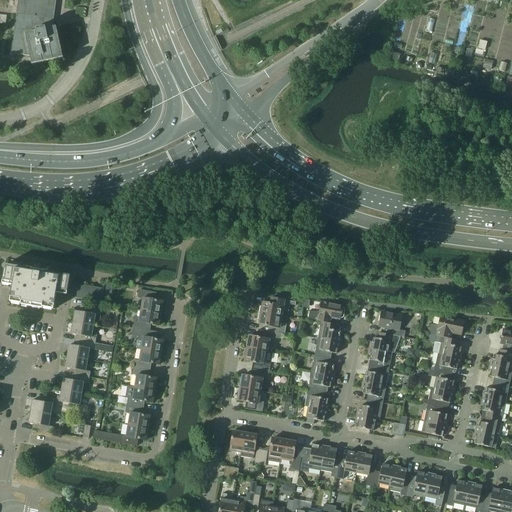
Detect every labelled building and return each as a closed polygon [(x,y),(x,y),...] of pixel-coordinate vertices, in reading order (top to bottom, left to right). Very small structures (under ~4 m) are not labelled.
[(30,56),(32,65),(44,62),(63,58),(58,34),(57,27),(53,28),(54,20),(56,0),(18,0),(11,53),(30,56)] [(479,41),(477,49),(484,50),(486,42),(479,41)] [(399,61),(401,55),(390,52),(389,58),(399,61)] [(461,67),(460,74),(466,76),(468,69),(461,67)] [(494,77),(492,85),(500,87),(502,79),(494,77)] [(27,306),(28,306),(36,308),(37,306),(54,309),(57,290),(68,292),(70,276),(6,264),(3,281),(13,282),(10,302),(27,305),(27,306)] [(74,283),(72,297),(101,302),(104,288),(74,283)] [(143,298),(141,310),(161,314),(164,301),(153,300),(155,293),(157,294),(157,293),(140,290),(138,298),(143,298)] [(261,307),(259,313),(282,317),(283,310),(289,311),(290,305),(296,305),(296,302),(272,298),(271,303),(263,302),(262,307),(261,307)] [(325,303),(322,303),(320,312),(310,312),(308,319),(321,322),(330,323),(331,317),(340,319),(340,318),(342,318),(343,317),(345,310),(344,308),(342,308),(342,306),(327,303),(325,302),(325,303)] [(76,311),(74,322),(99,327),(101,316),(102,310),(81,306),(80,312),(76,311)] [(135,316),(133,328),(148,331),(148,330),(149,324),(159,326),(161,314),(141,310),(140,317),(135,316)] [(382,312),(379,326),(385,328),(390,328),(389,335),(400,337),(404,337),(405,336),(407,337),(408,332),(398,330),(399,322),(404,323),(405,323),(406,317),(406,316),(382,312)] [(272,327),(271,332),(281,334),(285,334),(287,325),(281,324),(282,317),(259,313),(258,319),(260,320),(259,324),(272,327)] [(429,334),(436,336),(451,339),(452,333),(461,335),(464,321),(454,319),(454,321),(440,318),(439,326),(431,324),(429,334)] [(74,322),(72,334),(76,335),(75,340),(96,344),(97,338),(99,327),(74,322)] [(321,322),(318,339),(340,343),(342,336),(340,336),(341,332),(336,331),(337,325),(330,323),(321,322)] [(157,333),(157,332),(150,331),(148,330),(148,331),(133,328),(132,336),(139,337),(137,348),(141,349),(162,353),(164,340),(156,339),(154,339),(155,332),(157,333)] [(511,331),(503,330),(500,344),(503,344),(511,346),(510,352),(511,352),(511,331)] [(247,346),(247,348),(268,352),(269,345),(274,344),(275,338),(281,339),(281,334),(271,332),(262,331),(261,337),(249,336),(249,340),(247,339),(246,346),(247,346)] [(371,342),(370,348),(393,353),(394,353),(400,337),(389,335),(379,333),(378,339),(374,338),(373,342),(371,342)] [(441,343),(439,354),(461,359),(463,352),(461,352),(462,348),(457,347),(459,341),(451,339),(436,336),(435,342),(441,343)] [(318,339),(315,356),(331,359),(332,353),(337,354),(338,349),(339,350),(340,343),(318,339)] [(70,345),(68,356),(88,360),(90,349),(95,350),(96,344),(75,340),(74,346),(70,345)] [(245,350),(244,357),(246,357),(245,361),(253,363),(256,363),(255,370),(269,372),(273,353),(268,352),(247,348),(247,350),(245,350)] [(374,361),(373,367),(389,370),(393,353),(370,348),(369,355),(370,355),(369,360),(374,361)] [(135,360),(133,367),(150,370),(148,369),(150,363),(160,365),(162,353),(141,349),(139,361),(135,360)] [(492,359),(490,365),(511,369),(511,352),(510,352),(500,350),(499,356),(494,355),(493,359),(492,359)] [(439,354),(435,371),(451,374),(452,368),(457,370),(458,365),(460,365),(461,359),(439,354)] [(70,369),(69,374),(90,378),(91,372),(86,371),(88,360),(68,356),(66,368),(70,369)] [(315,356),(312,373),(334,377),(335,370),(334,370),(335,365),(330,365),(331,359),(315,356)] [(494,378),(493,383),(509,387),(511,374),(511,369),(490,365),(489,372),(490,372),(490,377),(494,378)] [(137,375),(135,387),(155,390),(157,378),(147,377),(148,370),(150,370),(133,367),(132,375),(137,375)] [(365,376),(364,382),(386,386),(389,370),(373,367),(372,372),(367,372),(366,376),(365,376)] [(241,386),(240,388),(261,391),(262,385),(267,385),(269,372),(255,370),(254,377),(242,375),(242,379),(240,379),(239,386),(241,386)] [(435,371),(431,388),(454,392),(455,386),(454,386),(455,381),(450,380),(451,374),(435,371)] [(312,373),(308,389),(325,393),(326,387),(330,388),(331,383),(333,383),(334,377),(312,373)] [(64,379),(62,390),(82,394),(84,383),(89,384),(90,378),(69,374),(68,379),(64,379)] [(368,395),(367,400),(383,403),(386,386),(364,382),(362,389),(364,389),(363,394),(368,395)] [(484,392),(483,399),(505,404),(509,387),(493,383),(492,389),(487,388),(486,393),(484,392)] [(128,386),(126,398),(128,399),(127,405),(144,408),(142,407),(143,401),(145,401),(153,403),(155,390),(135,387),(128,386)] [(261,391),(240,388),(240,390),(239,389),(237,396),(239,397),(238,401),(249,403),(248,409),(263,412),(265,400),(260,399),(261,391)] [(422,399),(422,403),(428,404),(444,408),(445,402),(450,403),(451,399),(452,399),(454,392),(431,388),(428,400),(422,399)] [(305,406),(309,407),(328,410),(329,404),(327,404),(328,399),(324,398),(325,393),(308,389),(305,406)] [(62,390),(61,397),(60,402),(80,405),(82,394),(62,390)] [(33,400),(31,412),(51,415),(53,404),(58,405),(58,402),(60,402),(61,397),(58,396),(57,398),(38,395),(37,401),(33,400)] [(487,411),(486,417),(502,421),(505,404),(483,399),(482,406),(483,406),(482,410),(487,411)] [(358,410),(357,416),(376,420),(380,420),(383,403),(367,400),(366,406),(361,405),(360,410),(358,410)] [(291,404),(286,403),(283,415),(289,416),(291,404)] [(428,404),(424,421),(446,426),(448,419),(446,419),(447,415),(443,414),(444,408),(428,404)] [(130,413),(128,425),(149,428),(151,416),(141,414),(142,408),(144,408),(127,405),(126,412),(130,413)] [(328,410),(309,407),(307,418),(324,421),(325,417),(327,417),(328,410)] [(51,415),(31,412),(29,423),(33,424),(32,430),(53,433),(54,427),(49,426),(51,415)] [(376,420),(357,416),(356,423),(358,423),(357,427),(374,431),(376,420)] [(477,426),(476,432),(498,437),(502,421),(486,417),(484,423),(480,422),(479,426),(477,426)] [(446,426),(424,421),(421,432),(442,437),(443,432),(445,433),(446,426)] [(392,435),(398,436),(400,424),(394,423),(392,435)] [(400,424),(398,436),(404,437),(406,425),(400,424)] [(122,435),(120,443),(137,446),(137,445),(135,445),(136,439),(147,440),(149,428),(128,425),(126,436),(122,435)] [(93,438),(120,443),(122,435),(94,431),(93,438)] [(230,451),(242,453),(245,433),(233,431),(230,451)] [(498,437),(476,432),(474,439),(476,439),(475,444),(496,448),(498,437)] [(242,453),(241,457),(253,459),(257,435),(245,433),(242,453)] [(280,463),(281,459),(284,440),(272,438),(269,457),(268,461),(280,463)] [(284,440),(281,459),(290,461),(289,463),(290,465),(292,465),(291,469),(299,470),(302,457),(294,455),(296,442),(284,440)] [(309,468),(321,470),(325,447),(313,445),(310,458),(303,457),(300,471),(308,472),(309,468)] [(331,477),(337,478),(341,459),(335,458),(337,449),(325,447),(321,470),(332,472),(331,477)] [(254,463),(260,464),(262,450),(257,449),(254,463)] [(262,450),(260,464),(266,465),(268,451),(262,450)] [(345,470),(357,472),(360,454),(348,451),(346,460),(341,459),(337,478),(343,479),(345,470)] [(366,485),(372,487),(376,471),(376,467),(370,465),(372,456),(360,454),(357,472),(368,474),(366,485)] [(372,487),(378,488),(379,483),(391,485),(395,467),(383,464),(381,472),(376,471),(372,487)] [(225,466),(224,472),(238,474),(239,469),(225,466)] [(395,467),(391,485),(390,489),(401,492),(401,495),(407,496),(411,480),(405,479),(407,469),(395,467)] [(238,474),(224,472),(223,478),(237,480),(238,474)] [(430,475),(418,472),(416,481),(411,480),(407,496),(413,498),(413,496),(415,495),(425,497),(430,475)] [(442,477),(430,475),(425,497),(437,500),(435,504),(442,506),(446,488),(440,487),(442,477)] [(298,478),(297,485),(303,487),(305,484),(300,477),(298,478)] [(454,503),(465,506),(470,483),(458,481),(456,490),(450,489),(447,506),(453,507),(454,503)] [(234,500),(231,511),(244,511),(245,508),(252,509),(255,495),(257,483),(251,482),(249,494),(247,494),(246,498),(240,497),(240,501),(234,500)] [(476,511),(478,511),(482,511),(485,497),(480,496),(482,486),(470,483),(465,506),(477,508),(476,511)] [(488,511),(489,511),(493,511),(500,511),(505,491),(493,488),(491,498),(485,497),(482,511),(488,511)] [(511,511),(511,492),(505,491),(500,511),(511,511)] [(219,511),(231,511),(234,500),(227,498),(227,494),(222,493),(219,511)] [(260,496),(255,495),(252,509),(258,510),(260,496)] [(306,511),(304,511),(304,509),(300,504),(301,500),(294,498),(294,501),(292,511),(306,511)] [(273,502),(262,500),(259,511),(271,511),(273,506),(273,502)]
